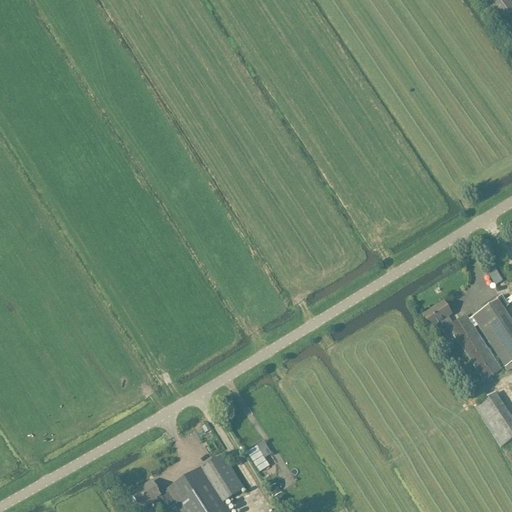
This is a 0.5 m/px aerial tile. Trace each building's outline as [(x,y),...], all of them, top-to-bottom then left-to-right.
[(475,0),(495,27),(511,14),(511,6),(507,0),(475,0)] [(511,363),(511,321),(504,310),(508,307),(509,307),(502,297),(497,300),(498,301),(472,318),(505,369),(511,363)] [(444,303),(422,316),(431,329),(441,323),(445,330),(448,328),(453,325),(448,318),(452,316),(444,303)] [(501,371),(466,317),(453,325),(448,328),(484,382),(501,371)] [(495,394),(474,409),(483,423),(505,409),(495,394)] [(272,417),(253,429),(258,437),(265,432),(273,444),(281,438),(274,428),(277,425),(272,417)] [(270,457),(262,444),(247,454),(260,474),(270,467),(265,460),(270,457)] [(201,471),(169,490),(170,491),(178,504),(183,511),(229,511),(224,504),(244,491),(223,456),(200,470),(201,471)] [(152,482),(132,495),(141,510),(156,500),(163,511),(165,511),(178,504),(170,491),(161,497),(152,482)] [(280,494),(276,488),(269,492),(273,498),(280,494)]
